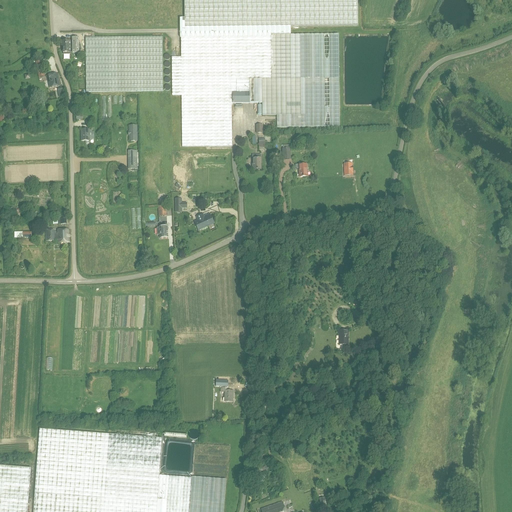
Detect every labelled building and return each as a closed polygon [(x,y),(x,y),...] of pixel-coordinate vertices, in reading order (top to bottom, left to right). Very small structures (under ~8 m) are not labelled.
[(184,0),(184,19),(181,19),(181,34),(271,33),(291,33),(291,26),(357,26),(357,0),(184,0)] [(181,57),(172,57),(172,95),(272,93),(272,84),(271,33),(181,34),(181,39),(181,57)] [(339,127),(339,91),(338,34),(291,35),(291,33),(271,33),(272,84),(272,93),(272,115),(277,115),(277,127),(339,127)] [(162,37),(85,38),(86,92),(163,91),(162,37)] [(61,46),(63,46),(63,53),(71,53),(71,41),(61,41),(61,46)] [(47,76),(49,88),(60,86),(57,74),(47,76)] [(272,93),(172,95),(172,96),(181,96),(182,147),(232,147),(231,105),(233,105),(233,103),(262,103),(262,115),(272,115),(272,93)] [(129,142),(137,142),(137,125),(129,126),(129,132),(128,132),(128,136),(129,136),(129,142)] [(89,129),(81,130),(81,142),(89,141),(89,137),(91,137),(91,133),(89,133),(89,129)] [(290,148),(289,148),(289,145),(282,145),(283,149),(282,149),(282,160),(291,160),(290,148)] [(128,169),(137,169),(137,150),(128,150),(128,169)] [(252,155),(252,170),(261,170),(261,155),(252,155)] [(344,164),(344,176),(353,175),(352,163),(344,164)] [(307,177),(306,165),(295,166),(296,170),(299,169),(299,177),(307,177)] [(158,206),(158,216),(167,216),(166,206),(158,206)] [(195,223),(198,231),(214,224),(209,214),(203,217),(204,219),(195,223)] [(58,225),(60,224),(61,225),(67,224),(66,219),(66,217),(58,217),(58,218),(58,223),(58,225)] [(159,227),(160,238),(168,238),(167,227),(159,227)] [(57,234),(55,234),(54,234),(54,240),(56,240),(57,240),(57,243),(69,242),(69,229),(57,230),(57,234)] [(56,241),(56,240),(54,240),(54,234),(55,234),(55,230),(45,230),(46,241),(56,241)] [(338,333),(338,345),(348,345),(348,333),(347,333),(347,331),(344,331),(344,332),(339,332),(339,333),(338,333)] [(221,388),(220,392),(225,392),(224,398),(223,398),(223,399),(223,401),(224,402),(233,402),(233,391),(227,391),(227,388),(221,388)] [(40,427),(34,511),(223,511),(226,478),(193,475),(192,476),(159,474),(162,437),(40,427)] [(189,434),(189,435),(189,436),(189,437),(190,438),(191,439),(192,440),(193,440),(194,440),(195,440),(196,439),(197,439),(198,438),(198,437),(199,436),(199,435),(199,434),(199,433),(199,432),(198,432),(198,431),(197,431),(197,430),(196,430),(195,429),(194,429),(193,429),(192,430),(191,430),(190,431),(189,432),(189,433),(189,434)] [(259,463),(259,471),(267,472),(268,464),(259,463)] [(0,465),(0,511),(27,511),(31,468),(0,465)] [(250,481),(259,481),(260,472),(251,471),(250,481)] [(276,504),(272,505),(261,509),(261,511),(285,511),(282,502),(276,504)]
